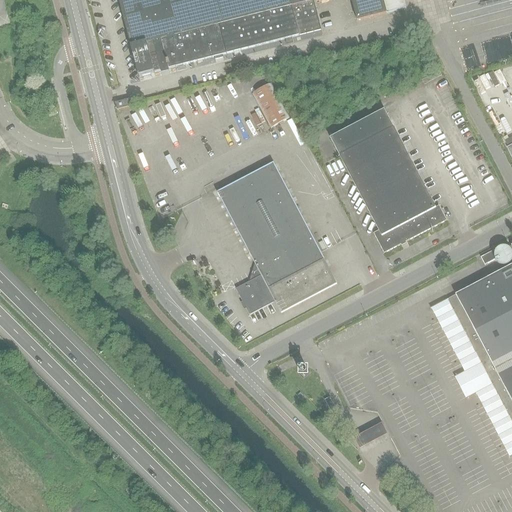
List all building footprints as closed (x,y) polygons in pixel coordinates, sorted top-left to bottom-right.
[(119,0),(131,47),(139,77),(214,58),(215,61),(225,58),(224,55),(321,30),(314,1),(317,0),(351,0),(357,21),(387,14),(406,9),(403,0),(119,0)] [(290,118),(272,83),(252,94),(270,129),(290,118)] [(116,111),(117,110),(130,107),(129,100),(115,104),(116,111)] [(330,138),(339,157),(378,231),(373,234),(384,254),(400,245),(401,246),(406,244),(405,243),(446,221),(439,206),(435,209),(384,110),(330,138)] [(273,164),(218,193),(258,270),(257,272),(254,272),(253,276),(256,277),(255,279),(236,290),(249,316),(288,295),(285,290),(293,286),(296,290),(330,272),(327,268),(328,268),(273,164)] [(511,248),(511,265),(456,295),(455,296),(495,370),(492,370),(492,381),(500,380),(500,381),(489,386),(511,428),(511,245),(511,246),(511,248)] [(494,256),(494,257),(494,258),(495,259),(495,260),(495,261),(496,262),(497,263),(498,264),(499,265),(501,265),(502,266),(503,266),(504,266),(505,266),(506,265),(507,265),(508,264),(509,264),(510,263),(511,262),(511,261),(511,260),(511,252),(511,251),(510,250),(509,249),(508,248),(507,248),(506,247),(505,247),(504,247),(502,247),(501,247),(500,248),(499,248),(498,249),(496,250),(496,251),(495,252),(495,253),(494,254),(494,255),(494,256)] [(495,252),(495,251),(483,257),(487,264),(495,260),(495,259),(494,258),(494,257),(494,256),(494,255),(494,254),(495,253),(495,252)] [(495,370),(455,296),(441,303),(430,309),(464,373),(455,378),(467,400),(477,395),(510,458),(511,456),(511,428),(489,386),(500,380),(492,381),(492,370),(495,370)] [(330,398),(324,400),(330,411),(335,408),(330,398)] [(371,446),(388,437),(382,426),(366,435),(357,439),(363,451),(371,446)]
